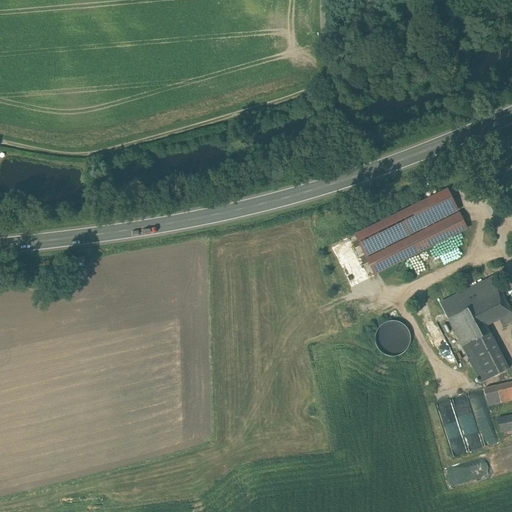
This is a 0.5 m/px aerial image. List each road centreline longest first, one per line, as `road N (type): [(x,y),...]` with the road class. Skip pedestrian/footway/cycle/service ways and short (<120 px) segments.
road 1 (secondary): [(511,112),(418,153),(261,203),(0,245)]
road 2 (track): [(333,84),(104,151),(74,155),(0,142)]
